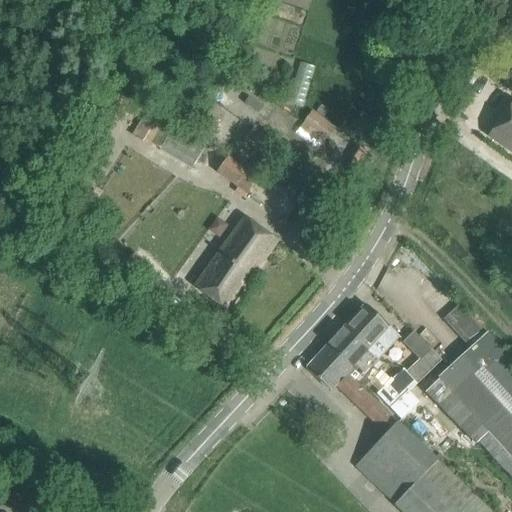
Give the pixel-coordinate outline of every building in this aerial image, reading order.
[(483,36),(490,41),(496,33),(489,28),(483,36)] [(511,104),(488,137),(511,153),(511,104)] [(217,122),(206,114),(193,136),(192,137),(203,145),(217,122)] [(326,138),(333,129),(314,114),(307,124),(326,138)] [(149,115),(136,136),(150,144),(163,124),(149,115)] [(191,170),(205,147),(173,128),(160,151),(191,170)] [(268,160),(277,150),(253,130),(245,140),(268,160)] [(356,172),(362,162),(368,151),(357,145),(346,166),(356,172)] [(216,173),(247,195),(257,180),(227,158),(216,173)] [(194,289),(226,312),(276,242),(244,220),(194,289)] [(135,277),(132,280),(141,289),(152,277),(143,269),(141,271),(133,265),(128,271),(135,277)] [(440,381),(425,395),(475,446),(478,443),(488,434),(511,459),(511,361),(487,333),(486,334),(459,304),(461,303),(444,285),(443,286),(426,302),(443,320),(469,349),(438,378),(440,381)] [(365,305),(342,329),(377,361),(399,338),(365,305)] [(342,329),(327,345),(354,369),(371,385),(378,376),(371,370),(379,362),(377,361),(342,329)] [(413,332),(399,345),(416,363),(404,374),(415,386),(441,362),(413,332)] [(305,369),(305,370),(306,370),(330,392),(335,387),(386,435),(355,467),(395,505),(394,506),(400,511),(489,511),(438,462),(398,423),(362,390),(366,386),(368,388),(371,385),(354,369),(327,345),(305,369)] [(377,395),(374,398),(388,412),(391,410),(415,386),(404,374),(401,372),(377,395)] [(511,459),(488,434),(478,443),(511,480),(511,459)]
